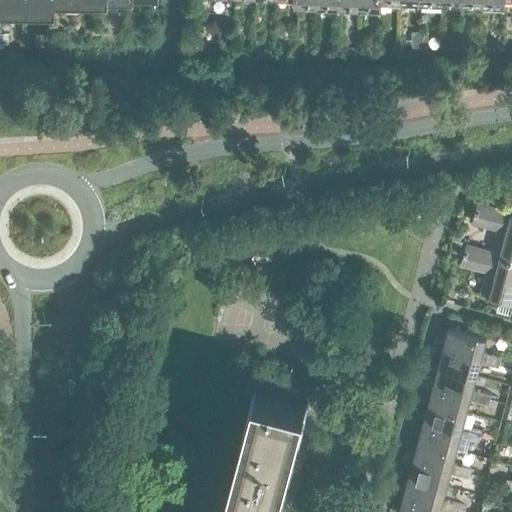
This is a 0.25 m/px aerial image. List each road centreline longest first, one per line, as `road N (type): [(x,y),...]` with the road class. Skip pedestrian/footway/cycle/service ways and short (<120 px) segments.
road 1 (tertiary): [(511,114),(219,148),(77,187)]
road 2 (tertiary): [(92,237),(300,188),(511,152)]
road 3 (tertiary): [(78,511),(65,272)]
road 4 (tertiary): [(20,274),(29,511)]
